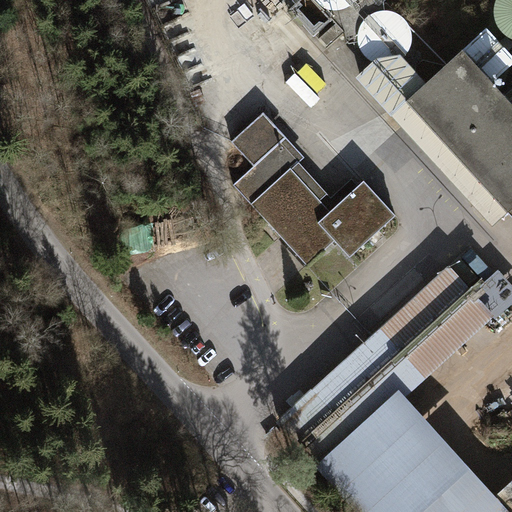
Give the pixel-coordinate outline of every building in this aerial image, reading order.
[(293,0),(295,2),(288,10),(314,36),(332,19),(345,32),(347,43),(358,40),(386,15),(383,0),(293,0)] [(511,0),(494,0),(494,1),(494,9),(495,17),(498,24),(503,30),(509,35),(511,36),(511,0)] [(411,42),(412,35),(411,28),(408,21),(404,16),(398,12),(392,9),(385,8),(378,9),(371,12),(366,17),(361,22),(359,29),(358,36),(359,43),(362,49),(366,55),(372,59),(378,61),(385,62),(392,61),(399,58),(404,54),(409,48),(411,42)] [(319,97),(338,79),(276,17),(257,36),(319,97)] [(511,96),(508,92),(463,45),(446,61),(407,98),(511,208),(511,207),(511,96)] [(254,166),(233,184),(307,265),(335,239),(350,256),(396,215),(363,179),(358,184),(352,178),(331,197),(299,162),(305,157),(263,112),(231,141),(254,166)] [(471,286),(450,263),(371,335),(276,421),(359,511),(511,511),(405,395),(493,316),(496,318),(511,303),(511,283),(499,269),(486,281),(482,276),(471,286)] [(381,318),(426,280),(417,270),(372,308),(381,318)]
